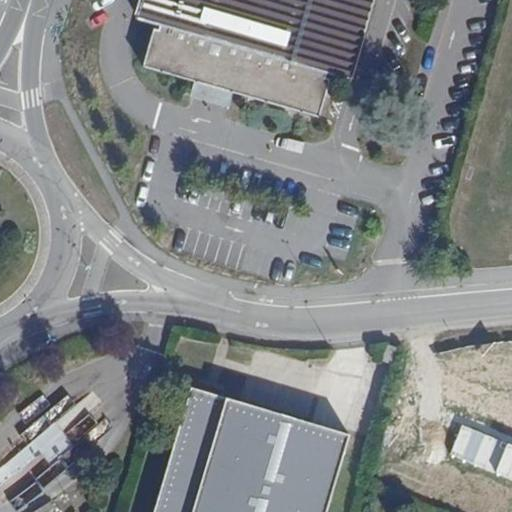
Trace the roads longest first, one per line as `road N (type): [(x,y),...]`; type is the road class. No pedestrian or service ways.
road 1 (residential): [(195,299),(339,324),(511,302)]
road 2 (unknown): [(178,115),(175,188),(202,208),(307,212),(338,161)]
road 3 (residential): [(18,321),(94,305),(195,299)]
road 4 (residential): [(195,299),(112,241),(60,192)]
road 5 (residential): [(18,321),(57,278),(66,250),(60,192)]
road 6 (residential): [(43,164),(22,26)]
